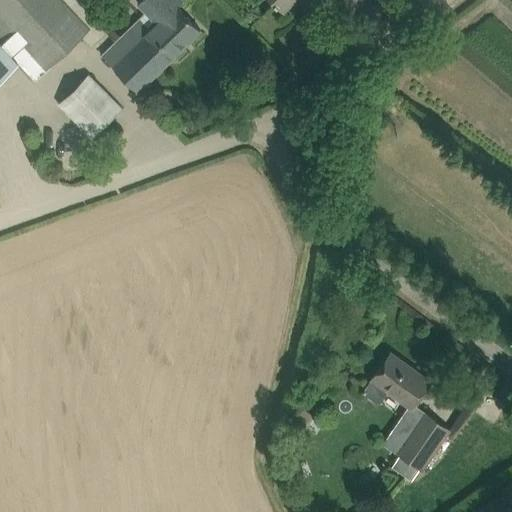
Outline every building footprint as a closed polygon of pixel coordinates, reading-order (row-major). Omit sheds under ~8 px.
[(0,0),(0,42),(19,63),(33,78),(44,68),(81,34),(92,46),(114,26),(89,0),(0,0)] [(127,31),(102,55),(123,76),(137,91),(201,29),(187,15),(177,5),(182,0),(139,0),(137,3),(146,13),(127,31)] [(272,0),(275,2),(273,3),(276,6),(278,5),(283,11),(294,0),(272,0)] [(0,80),(19,63),(0,42),(0,80)] [(121,107),(107,93),(89,74),(51,111),(68,129),(82,144),(90,136),(91,137),(121,107)] [(411,408),(419,397),(430,381),(391,352),(379,368),(371,379),(364,388),(380,401),(388,391),(411,408)] [(412,479),(420,467),(422,469),(450,430),(423,411),(396,451),(405,457),(397,468),(412,479)] [(300,464),(284,470),(290,485),(306,478),(300,464)] [(511,484),(486,504),(492,511),(501,511),(511,504),(511,484)]
